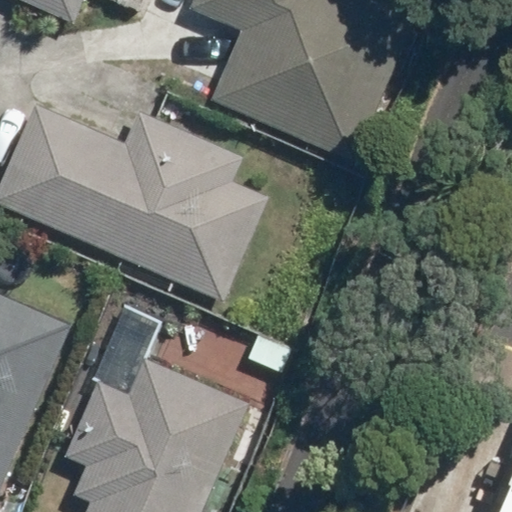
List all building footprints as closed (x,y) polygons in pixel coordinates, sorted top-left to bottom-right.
[(20,0),(72,23),(81,0),(20,0)] [(244,27),(211,100),(351,162),(415,20),(370,0),(191,0),(190,3),(244,27)] [(35,102),(0,183),(0,200),(225,298),(270,194),(237,180),(247,156),(141,110),(128,142),(35,102)] [(0,485),(70,323),(0,292),(0,485)] [(88,511),(205,511),(254,402),(148,356),(133,390),(99,375),(65,454),(89,464),(76,494),(93,501),(88,511)]
